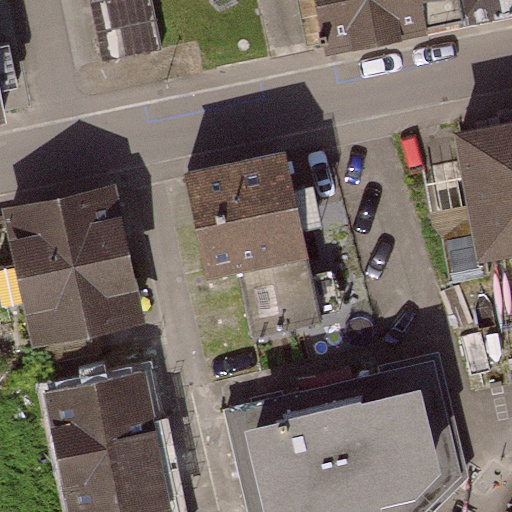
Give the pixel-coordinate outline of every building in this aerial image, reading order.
[(82,0),(94,52),(156,41),(146,0),(82,0)] [(511,0),(319,0),(327,46),(511,6),(511,0)] [(511,122),(426,137),(450,279),(511,269),(511,122)] [(285,154),(176,180),(198,269),(236,260),(253,331),(324,314),(285,154)] [(111,193),(5,215),(31,341),(136,319),(111,193)] [(419,369),(222,419),(245,511),(423,511),(449,487),(419,369)] [(166,511),(136,375),(40,395),(65,511),(166,511)]
